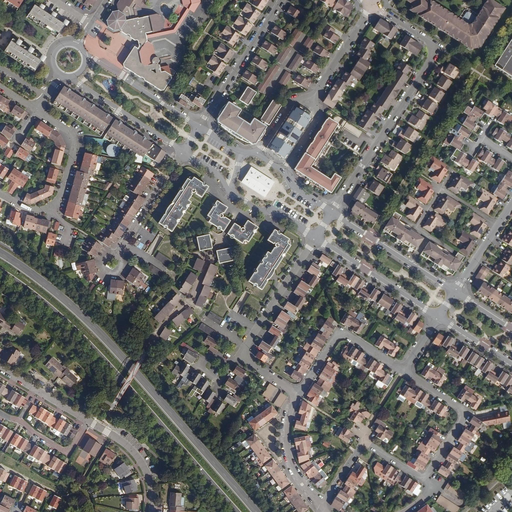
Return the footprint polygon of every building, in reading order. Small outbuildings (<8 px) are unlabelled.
[(23,0),(0,0),(16,11),(23,0)] [(118,0),(115,6),(116,11),(111,12),(106,20),(107,27),(113,31),(119,30),(125,21),(130,19),(131,24),(140,30),(138,32),(141,34),(143,34),(151,32),(152,32),(160,31),(162,27),(160,17),(156,14),(148,15),(148,16),(137,18),(135,8),(137,5),(139,6),(142,0),(118,0)] [(193,0),(176,0),(178,6),(181,9),(182,8),(185,9),(184,10),(188,13),(194,3),(193,0)] [(267,0),(254,0),(255,0),(252,4),(261,10),(263,6),(265,3),(267,0)] [(335,4),(332,8),(334,9),(333,9),(340,13),(347,2),(344,0),(339,0),(337,4),(336,5),(335,4)] [(462,20),(431,0),(416,0),(413,5),(410,10),(468,48),(480,47),(505,9),(491,0),(487,0),(476,17),(469,12),(466,12),(462,20)] [(347,2),(340,13),(346,18),(346,17),(347,17),(350,14),(349,13),(350,12),(353,6),(347,2)] [(259,12),(246,4),(242,10),(246,13),(244,17),(253,23),(255,19),(256,16),(257,16),(259,12)] [(34,5),(26,18),(56,37),(64,25),(34,5)] [(296,11),(290,7),(286,13),(297,20),(301,14),(305,16),(307,13),(300,8),(298,11),(296,11)] [(168,34),(184,10),(185,9),(182,8),(181,9),(167,32),(144,36),(144,39),(168,34)] [(251,25),(238,16),(234,23),(238,25),(236,29),(245,35),(247,31),(251,25)] [(144,39),(144,36),(143,34),(141,34),(138,32),(140,30),(131,24),(130,19),(125,21),(119,30),(137,41),(138,47),(136,49),(139,50),(140,48),(140,45),(141,42),(145,42),(144,39)] [(383,21),(380,19),(376,25),(374,29),(390,40),(397,30),(393,28),(392,29),(391,28),(391,27),(385,23),(384,24),(382,22),(383,21)] [(333,29),(325,24),(322,27),(327,30),(323,36),(334,44),(338,38),(332,34),(331,33),(333,29)] [(286,33),(274,25),(271,29),(272,29),(270,32),(276,36),(279,38),(282,40),(286,33)] [(239,35),(225,26),(221,32),(226,35),(223,40),(227,42),(226,44),(231,47),(232,45),(235,42),(234,41),(236,38),(236,39),(239,35)] [(301,34),(296,30),(286,45),(292,49),(301,34)] [(409,38),(405,36),(399,46),(416,56),(422,47),(419,45),(418,46),(416,45),(417,44),(410,39),(410,40),(408,39),(409,38)] [(511,37),(493,67),(500,71),(506,75),(511,78),(511,37)] [(42,58),(13,38),(5,51),(34,70),(42,58)] [(314,42),(308,38),(298,53),(304,57),(314,42)] [(375,44),(365,38),(363,41),(364,42),(363,44),(362,43),(360,46),(362,47),(360,51),(361,51),(360,53),(359,52),(357,55),(360,57),(358,60),(359,61),(358,63),(357,62),(352,70),(353,71),(352,72),(351,71),(349,74),(346,72),(343,75),(345,76),(343,78),(342,77),(341,80),(338,79),(336,82),(337,83),(336,84),(335,84),(331,90),(332,91),(331,92),(330,92),(326,98),(327,99),(326,100),(325,100),(323,103),(333,109),(348,85),(350,87),(355,78),(359,81),(370,64),(366,61),(372,54),(370,52),(375,44)] [(277,49),(264,40),(262,43),(263,43),(261,47),(266,51),(269,53),(272,55),(277,49)] [(151,45),(146,41),(145,42),(141,42),(140,45),(140,48),(139,50),(136,49),(133,47),(131,51),(134,53),(131,58),(128,56),(122,64),(123,66),(139,77),(140,77),(143,79),(160,91),(163,90),(175,72),(169,68),(168,69),(166,66),(157,68),(157,65),(158,64),(158,62),(158,60),(158,59),(156,58),(154,57),(151,45)] [(233,51),(220,43),(216,49),(220,52),(217,57),(226,62),(229,58),(233,51)] [(330,53),(318,45),(314,51),(316,53),(319,55),(325,59),(327,56),(328,56),(330,53)] [(290,51),(284,48),(275,62),(281,66),(290,51)] [(267,63),(255,54),(253,58),(254,58),(251,61),(257,65),(260,67),(263,69),(267,63)] [(225,65),(212,56),(208,62),(212,65),(209,69),(213,72),(212,74),(216,77),(218,75),(221,72),(220,71),(222,68),(222,69),(225,65)] [(302,59),(296,56),(287,70),(293,74),(302,59)] [(320,68),(308,60),(304,66),(307,68),(310,70),(315,74),(317,71),(318,71),(320,68)] [(411,68),(401,62),(396,70),(398,71),(376,104),(374,103),(369,111),(367,110),(357,126),(367,132),(369,129),(368,128),(369,126),(370,127),(374,121),(373,121),(374,119),(375,120),(377,116),(379,118),(381,115),(380,114),(381,113),(382,114),(384,110),(386,110),(388,107),(387,106),(388,105),(389,105),(393,98),(392,98),(393,96),(394,97),(399,90),(398,89),(399,88),(400,89),(405,81),(403,81),(404,79),(406,80),(407,77),(406,76),(408,73),(407,72),(408,71),(409,71),(411,68)] [(459,71),(449,64),(446,70),(444,70),(442,68),(440,71),(453,80),(459,71)] [(279,68),(273,65),(256,91),(262,95),(279,68)] [(258,78),(245,69),(243,73),(244,73),(242,76),(247,80),(250,82),(254,84),(258,78)] [(291,76),(285,73),(276,87),(282,91),(291,76)] [(451,82),(438,74),(436,77),(438,79),(440,80),(438,82),(436,85),(445,91),(451,82)] [(311,83),(298,75),(294,81),(297,83),(300,85),(305,88),(307,85),(309,86),(311,83)] [(444,94),(431,85),(429,88),(431,90),(433,91),(429,97),(438,103),(444,94)] [(66,89),(63,87),(51,104),(99,135),(110,118),(107,116),(105,121),(103,120),(107,114),(105,113),(104,114),(93,106),(90,111),(88,110),(92,104),(90,103),(89,104),(84,100),(81,105),(79,104),(83,98),(81,97),(80,99),(69,91),(66,95),(64,94),(68,89),(67,88),(66,89)] [(247,87),(242,94),(251,99),(255,93),(247,87)] [(187,98),(181,94),(176,101),(184,106),(187,103),(189,99),(187,98)] [(189,94),(187,98),(189,99),(187,103),(190,105),(192,103),(191,102),(195,97),(189,94)] [(247,106),(251,99),(242,94),(238,101),(247,106)] [(205,100),(196,95),(195,97),(191,102),(192,103),(193,104),(194,103),(200,108),(205,100)] [(268,108),(276,113),(281,107),(274,103),(276,99),(270,95),(268,99),(272,101),(268,108)] [(9,101),(3,97),(0,101),(0,109),(6,113),(11,106),(8,104),(9,101)] [(437,105),(423,97),(421,100),(424,102),(425,102),(423,104),(421,108),(431,114),(437,105)] [(495,116),(500,109),(491,103),(487,101),(484,106),(483,108),(486,111),(485,114),(490,117),(492,114),(495,116)] [(231,105),(228,103),(224,109),(225,110),(222,114),(221,113),(216,120),(217,123),(251,145),(255,144),(259,138),(258,137),(261,133),(262,134),(266,127),(263,125),(259,123),(253,119),(249,125),(237,117),(241,111),(235,107),(231,105)] [(14,108),(11,106),(6,113),(9,115),(10,113),(19,118),(19,117),(23,119),(27,113),(15,105),(14,108)] [(311,111),(300,105),(298,109),(293,106),(266,148),(274,153),(274,152),(279,154),(278,156),(285,160),(312,118),(308,115),(311,111)] [(463,112),(468,115),(475,120),(477,117),(480,119),(484,113),(473,106),(471,109),(467,106),(463,112)] [(268,108),(264,114),(272,120),(276,113),(268,108)] [(500,109),(495,116),(498,118),(496,121),(502,125),(505,122),(509,125),(511,120),(511,114),(510,114),(509,115),(500,109)] [(428,117),(419,111),(416,115),(417,116),(416,117),(413,115),(408,122),(418,128),(419,125),(422,127),(428,117)] [(268,126),(272,120),(264,114),(259,121),(260,121),(264,123),(268,126)] [(475,120),(468,115),(462,124),(472,130),(476,125),(473,123),(475,120)] [(339,126),(327,118),(293,170),(295,171),(294,172),(302,177),(303,176),(306,178),(305,179),(323,191),(324,189),(330,193),(340,178),(334,174),(331,179),(330,180),(310,167),(311,166),(312,165),(313,166),(314,165),(339,126)] [(52,129),(38,119),(33,126),(36,128),(35,129),(50,138),(51,136),(54,132),(51,130),(52,129)] [(116,122),(113,120),(102,137),(113,144),(112,145),(111,145),(109,145),(108,145),(107,145),(106,146),(105,147),(105,148),(104,149),(104,150),(104,152),(105,153),(105,154),(106,155),(107,155),(107,156),(110,156),(111,156),(112,156),(113,155),(114,155),(115,154),(115,153),(116,152),(116,151),(116,149),(115,148),(115,147),(114,147),(115,146),(132,157),(133,155),(134,155),(133,161),(140,163),(141,158),(137,157),(138,154),(142,156),(143,154),(157,164),(164,153),(152,145),(153,143),(150,141),(149,143),(143,139),(140,143),(139,142),(142,137),(141,136),(140,137),(134,133),(132,137),(130,136),(133,131),(132,130),(131,131),(119,124),(117,128),(115,127),(118,121),(117,120),(116,122)] [(17,129),(10,124),(8,127),(5,125),(3,124),(2,124),(0,126),(0,132),(1,132),(10,139),(17,129)] [(455,135),(462,140),(464,137),(467,139),(471,133),(460,126),(455,135)] [(418,133),(409,127),(406,133),(404,132),(402,130),(399,134),(412,142),(418,133)] [(504,141),(509,134),(500,129),(499,130),(496,128),(492,135),(495,137),(494,139),(499,142),(501,139),(504,141)] [(58,146),(58,147),(63,148),(64,149),(65,145),(65,144),(61,133),(55,130),(54,132),(51,136),(52,137),(55,138),(57,142),(58,146)] [(9,141),(0,135),(0,144),(4,147),(9,141)] [(34,140),(27,135),(20,146),(30,152),(34,144),(32,143),(34,140)] [(447,146),(449,144),(453,138),(448,135),(442,143),(447,146)] [(453,138),(449,144),(459,151),(463,145),(460,143),(462,140),(455,135),(453,138)] [(410,146),(401,140),(399,143),(397,145),(396,145),(393,143),(391,146),(404,155),(410,146)] [(58,147),(56,146),(51,163),(60,165),(63,152),(62,151),(63,148),(58,147)] [(28,154),(19,148),(15,154),(24,160),(27,162),(32,156),(28,154)] [(488,166),(493,159),(490,157),(492,154),(486,150),(485,152),(482,150),(477,157),(480,159),(479,160),(488,166)] [(402,157),(392,151),(389,155),(390,156),(389,158),(385,155),(381,162),(390,169),(392,166),(395,168),(402,157)] [(455,162),(462,167),(467,160),(464,158),(466,155),(460,151),(458,155),(455,153),(451,159),(455,162)] [(84,153),(82,159),(96,163),(99,164),(101,158),(98,157),(84,153)] [(444,164),(433,157),(431,160),(434,162),(431,167),(436,171),(431,178),(439,183),(447,171),(445,169),(442,167),(444,164)] [(496,161),(493,159),(488,166),(497,172),(504,162),(498,158),(496,161)] [(81,166),(94,169),(98,170),(100,164),(99,164),(96,163),(82,159),(81,166)] [(467,160),(462,167),(471,173),(478,163),(472,159),(470,162),(467,160)] [(1,164),(0,165),(0,176),(2,178),(8,169),(1,164)] [(79,172),(89,175),(92,176),(94,169),(81,166),(79,172)] [(331,179),(311,166),(310,167),(330,180),(331,179)] [(391,175),(378,166),(376,169),(379,171),(380,172),(379,174),(376,178),(385,184),(391,175)] [(14,182),(20,173),(13,168),(7,178),(14,182)] [(58,170),(50,168),(46,181),(55,184),(58,170)] [(258,174),(251,170),(250,172),(244,181),(264,194),(272,183),(258,174)] [(22,171),(20,173),(14,182),(12,186),(8,192),(11,194),(16,186),(17,186),(18,185),(22,187),(28,178),(29,179),(32,176),(26,172),(25,173),(22,171)] [(76,171),(74,177),(88,181),(89,175),(79,172),(76,171)] [(504,176),(499,185),(506,189),(508,186),(511,188),(511,186),(511,173),(508,171),(505,176),(504,176)] [(459,178),(456,176),(447,189),(456,195),(461,187),(466,190),(469,185),(472,187),(474,184),(464,177),(462,180),(459,178)] [(88,181),(74,177),(73,184),(86,187),(88,181)] [(135,178),(131,183),(143,191),(146,186),(135,178)] [(201,184),(192,178),(190,181),(188,181),(185,179),(170,203),(171,204),(169,205),(168,206),(166,207),(166,208),(165,209),(164,210),(164,212),(163,213),(163,214),(163,215),(162,215),(157,224),(170,233),(189,203),(186,201),(190,195),(190,194),(190,193),(191,194),(192,194),(193,193),(194,194),(193,195),(199,198),(206,188),(201,184)] [(430,185),(419,178),(417,182),(420,183),(417,189),(422,192),(417,199),(425,204),(426,204),(434,192),(431,190),(428,188),(430,185)] [(384,186),(375,181),(372,184),(371,186),(367,184),(365,187),(378,196),(384,186)] [(127,189),(133,192),(139,196),(143,191),(131,183),(127,189)] [(84,194),(86,187),(73,184),(71,190),(84,194)] [(45,185),(44,188),(37,192),(40,200),(52,194),(54,187),(45,185)] [(504,192),(506,189),(499,185),(493,194),(503,200),(507,195),(504,192)] [(492,195),(482,188),(479,192),(482,194),(479,199),(484,202),(479,209),(488,215),(496,202),(493,200),(490,198),(492,195)] [(82,200),(84,194),(71,190),(69,197),(82,200)] [(30,204),(40,200),(37,192),(29,195),(26,193),(25,196),(23,201),(30,204)] [(144,200),(139,196),(133,192),(129,198),(141,205),(144,200)] [(355,194),(351,200),(356,202),(357,203),(358,202),(361,197),(355,194)] [(418,202),(408,195),(406,199),(409,201),(406,206),(410,209),(406,216),(414,222),(422,209),(419,207),(416,205),(418,202)] [(141,205),(129,198),(127,196),(124,202),(126,203),(137,211),(141,205)] [(67,203),(81,207),(82,200),(69,197),(67,203)] [(445,199),(442,197),(434,210),(443,215),(447,208),(452,211),(456,206),(459,208),(461,205),(450,198),(448,201),(445,199)] [(137,211),(126,203),(124,202),(122,201),(119,207),(120,207),(134,216),(137,211)] [(226,209),(215,202),(206,217),(209,218),(209,220),(207,223),(222,233),(229,222),(223,219),(222,219),(221,219),(221,218),(221,217),(221,216),(221,215),(222,215),(226,209)] [(357,203),(356,202),(351,210),(352,210),(351,211),(352,212),(353,213),(352,215),(355,218),(358,214),(363,206),(358,202),(357,203)] [(65,209),(79,213),(81,207),(67,203),(65,209)] [(367,208),(363,206),(358,214),(365,219),(370,212),(366,209),(367,208)] [(121,210),(119,214),(130,222),(134,216),(120,207),(119,209),(121,210)] [(77,219),(79,213),(65,209),(64,215),(66,216),(77,219)] [(19,213),(11,211),(9,220),(6,219),(5,223),(11,225),(12,224),(19,226),(21,218),(18,218),(19,213)] [(370,212),(365,219),(373,224),(378,215),(374,213),(373,214),(370,212)] [(401,216),(395,212),(383,231),(397,240),(401,243),(414,251),(423,239),(409,230),(409,229),(405,227),(397,222),(401,216)] [(482,219),(472,212),(470,216),(473,217),(470,223),(475,226),(470,233),(478,239),(486,226),(484,224),(481,222),(482,219)] [(113,219),(115,220),(126,228),(130,222),(119,214),(116,218),(114,217),(113,219)] [(434,216),(431,214),(423,227),(431,233),(436,225),(441,228),(444,223),(447,225),(449,222),(439,215),(437,218),(434,216)] [(23,227),(35,230),(38,219),(34,218),(34,217),(30,216),(28,215),(27,215),(23,227)] [(49,221),(41,219),(41,220),(38,219),(35,230),(46,233),(49,221)] [(115,220),(111,225),(123,233),(126,228),(115,220)] [(255,228),(244,221),(240,227),(241,228),(240,229),(239,229),(238,230),(237,229),(238,228),(232,225),(225,235),(240,244),(242,241),(243,241),(246,243),(255,228)] [(108,231),(117,237),(119,239),(123,233),(111,225),(108,231)] [(100,234),(112,241),(114,243),(117,237),(108,231),(106,230),(104,233),(101,232),(99,233),(100,234)] [(471,236),(461,230),(459,233),(462,235),(458,240),(463,243),(459,251),(467,256),(475,243),(472,242),(469,240),(471,236)] [(287,240),(272,231),(265,242),(271,246),(271,245),(272,246),(272,247),(273,248),(272,249),(271,248),(267,254),(265,253),(246,282),(260,291),(266,282),(265,281),(267,280),(268,279),(269,278),(270,277),(271,276),(271,275),(272,274),(272,273),(272,272),(272,270),(273,270),(288,247),(286,245),(286,243),(287,240)] [(511,246),(511,232),(510,231),(507,236),(506,238),(505,238),(504,237),(502,241),(511,247),(511,246)] [(48,232),(45,243),(53,245),(56,235),(48,232)] [(108,247),(112,241),(100,234),(96,240),(108,247)] [(211,250),(208,237),(195,240),(198,253),(211,250)] [(90,238),(86,244),(98,252),(102,246),(90,238)] [(98,252),(86,244),(84,242),(83,244),(85,245),(83,249),(92,256),(94,257),(98,252)] [(443,252),(428,242),(420,255),(434,264),(438,266),(452,275),(464,257),(458,253),(454,259),(446,254),(446,253),(443,251),(443,252)] [(511,262),(511,251),(507,248),(505,252),(506,253),(505,255),(502,260),(510,265),(511,262)] [(231,262),(228,249),(214,252),(217,265),(231,262)] [(170,260),(158,252),(154,257),(167,266),(170,260)] [(331,260),(321,254),(319,259),(325,263),(323,265),(326,268),(328,265),(331,260)] [(81,269),(95,266),(93,259),(92,260),(80,263),(81,267),(78,268),(79,270),(81,269)] [(203,262),(196,259),(192,269),(199,272),(203,262)] [(509,267),(500,261),(498,266),(496,268),(495,268),(493,271),(503,277),(509,267)] [(163,272),(150,264),(146,270),(159,277),(159,278),(163,272)] [(216,267),(209,264),(201,284),(203,285),(194,306),(201,309),(210,288),(208,288),(216,267)] [(331,274),(337,278),(340,273),(343,268),(337,265),(331,274)] [(96,272),(95,266),(81,269),(83,276),(94,273),(96,272)] [(306,272),(310,275),(315,278),(319,272),(317,271),(310,266),(306,272)] [(128,274),(140,282),(142,283),(143,281),(141,280),(144,276),(133,269),(132,268),(128,274)] [(197,277),(190,272),(179,291),(185,295),(197,277)] [(140,282),(128,274),(125,279),(127,281),(136,287),(140,282)] [(352,288),(358,278),(352,274),(350,279),(346,284),(352,288)] [(364,282),(358,278),(352,288),(358,291),(362,286),(364,282)] [(115,297),(115,294),(117,280),(110,280),(110,283),(109,291),(107,291),(106,299),(114,300),(115,297)] [(115,294),(122,295),(124,283),(124,281),(117,280),(115,294)] [(300,282),(296,287),(305,293),(309,288),(304,284),(300,282)] [(489,287),(483,283),(481,286),(479,289),(477,291),(483,296),(489,287)] [(292,293),(296,296),(301,299),(305,293),(296,287),(292,293)] [(489,299),(495,291),(489,287),(483,296),(489,299)] [(373,288),(371,292),(367,297),(374,301),(377,297),(380,292),(373,288)] [(366,299),(367,297),(371,292),(367,290),(364,295),(362,294),(361,296),(366,299)] [(489,299),(495,303),(501,294),(495,291),(489,299)] [(182,300),(176,294),(153,318),(159,323),(182,300)] [(377,297),(374,301),(372,304),(375,306),(377,303),(382,306),(388,297),(383,294),(380,299),(377,297)] [(495,303),(501,307),(507,298),(501,294),(495,303)] [(390,312),(393,307),(390,305),(393,301),(388,297),(382,306),(387,310),(385,313),(388,314),(390,312)] [(501,307),(507,311),(511,302),(511,301),(507,298),(501,307)] [(282,309),(287,312),(292,314),(296,308),(290,305),(286,302),(282,309)] [(396,303),(393,307),(390,312),(396,315),(399,310),(402,306),(396,303)] [(193,313),(189,307),(171,321),(176,327),(193,313)] [(223,320),(211,311),(207,317),(220,325),(223,320)] [(292,314),(287,312),(285,314),(280,311),(277,317),(286,323),(290,317),(293,319),(295,316),(292,314)] [(411,312),(409,316),(405,322),(411,325),(413,323),(417,316),(411,312)] [(351,324),(355,319),(346,313),(340,321),(346,325),(348,322),(351,324)] [(358,313),(355,319),(351,324),(354,327),(353,329),(352,330),(358,333),(364,324),(360,322),(362,319),(363,316),(358,313)] [(405,322),(409,316),(405,314),(401,320),(400,321),(404,324),(405,322)] [(25,326),(17,321),(16,322),(8,317),(7,317),(6,320),(2,326),(7,330),(9,326),(12,328),(11,330),(14,332),(19,335),(25,326)] [(278,326),(276,329),(280,332),(283,334),(285,331),(282,329),(286,323),(277,317),(273,323),(278,326)] [(320,330),(325,334),(327,330),(331,332),(335,326),(331,324),(333,320),(328,317),(325,322),(320,330)] [(416,325),(413,323),(411,325),(408,331),(411,332),(413,329),(418,333),(424,324),(419,321),(416,325)] [(218,333),(202,323),(198,329),(214,339),(218,333)] [(267,332),(271,334),(276,338),(280,332),(276,329),(271,326),(267,332)] [(171,331),(164,327),(158,336),(165,341),(171,331)] [(313,339),(322,345),(326,339),(323,336),(325,334),(320,330),(313,339)] [(442,346),(443,343),(440,341),(443,337),(438,333),(432,342),(438,345),(436,349),(439,351),(442,346)] [(279,339),(276,338),(271,334),(269,338),(274,341),(273,342),(275,344),(279,339)] [(372,343),(375,344),(381,335),(378,334),(372,343)] [(386,347),(390,341),(381,335),(375,344),(381,348),(383,345),(386,347)] [(216,342),(207,336),(204,342),(210,346),(209,349),(216,354),(218,351),(213,347),(216,342)] [(448,336),(443,343),(442,346),(448,349),(451,344),(454,340),(448,336)] [(311,343),(308,348),(313,352),(315,348),(319,350),(322,345),(313,339),(311,343)] [(257,347),(265,351),(267,353),(271,347),(266,344),(261,341),(257,347)] [(399,347),(390,341),(386,347),(390,349),(388,352),(393,356),(399,347)] [(194,350),(186,345),(184,348),(188,350),(185,355),(183,359),(185,360),(191,364),(193,362),(196,358),(197,355),(192,352),(194,350)] [(298,356),(302,358),(310,363),(314,357),(311,355),(313,352),(308,348),(304,346),(298,356)] [(353,359),(358,350),(352,346),(351,348),(350,350),(347,347),(347,348),(343,353),(353,359)] [(463,346),(460,350),(457,355),(463,359),(466,355),(469,350),(463,346)] [(20,353),(11,347),(8,352),(7,354),(4,353),(1,359),(12,366),(20,353)] [(455,358),(457,355),(460,350),(457,348),(454,354),(452,352),(451,354),(455,358)] [(364,354),(358,350),(353,359),(351,362),(360,368),(366,359),(362,357),(364,354)] [(267,353),(265,351),(263,354),(258,351),(255,357),(264,362),(267,357),(270,359),(272,356),(267,353)] [(469,357),(466,355),(463,359),(461,362),(464,364),(466,361),(472,365),(478,356),(472,352),(469,357)] [(353,359),(343,353),(341,357),(350,363),(351,362),(353,359)] [(298,364),(296,367),(301,370),(303,367),(307,369),(310,363),(302,358),(301,358),(298,356),(295,361),(298,364)] [(480,370),(483,366),(480,365),(484,359),(478,356),(472,365),(478,368),(475,372),(478,374),(480,370)] [(58,376),(59,375),(65,369),(51,358),(44,365),(58,376)] [(369,361),(366,359),(362,365),(371,371),(377,362),(370,358),(369,361)] [(487,374),(490,369),(493,365),(486,361),(483,366),(480,370),(487,374)] [(326,365),(322,371),(331,376),(335,378),(337,374),(334,372),(338,365),(333,362),(331,364),(329,367),(326,365)] [(382,366),(377,362),(371,371),(380,377),(384,371),(380,369),(382,366)] [(428,374),(431,376),(436,368),(427,362),(420,374),(426,378),(426,377),(428,374)] [(180,380),(183,382),(189,374),(186,373),(189,368),(184,365),(183,364),(180,368),(175,365),(171,372),(175,375),(177,372),(183,377),(180,380)] [(237,375),(235,378),(242,383),(244,380),(241,378),(245,372),(236,366),(232,372),(237,375)] [(66,367),(65,369),(59,375),(62,378),(61,379),(70,386),(77,378),(68,371),(69,369),(66,367)] [(301,370),(296,367),(290,375),(299,381),(302,375),(299,373),(301,370)] [(436,368),(431,376),(434,379),(432,382),(438,385),(444,377),(441,375),(443,371),(437,367),(436,368)] [(322,379),(319,382),(330,389),(332,385),(327,382),(331,376),(322,371),(318,376),(320,378),(322,378),(322,379)] [(384,371),(380,377),(378,380),(384,384),(382,387),(385,389),(391,380),(390,380),(387,378),(388,376),(389,375),(384,371)] [(501,371),(499,375),(496,380),(502,384),(507,375),(501,371)] [(189,380),(195,384),(197,382),(200,377),(201,376),(194,372),(191,376),(189,374),(183,382),(186,384),(189,380)] [(508,388),(511,383),(511,381),(511,377),(507,375),(502,384),(508,388)] [(242,383),(235,378),(233,381),(228,378),(224,384),(233,390),(237,384),(240,386),(242,383)] [(199,384),(197,382),(195,384),(192,389),(195,391),(197,388),(203,392),(209,383),(202,379),(199,384)] [(7,386),(0,382),(0,394),(1,395),(3,393),(6,395),(9,389),(6,388),(7,386)] [(314,383),(310,389),(319,395),(323,389),(328,392),(330,389),(319,382),(318,385),(316,384),(314,383)] [(276,387),(269,383),(262,395),(268,399),(276,387)] [(406,394),(410,389),(404,385),(402,388),(398,385),(395,391),(405,397),(406,394)] [(416,400),(421,391),(415,387),(413,391),(410,389),(406,394),(416,400)] [(9,389),(6,395),(9,397),(7,399),(14,403),(20,393),(13,389),(12,391),(9,389)] [(319,395),(310,389),(306,395),(309,396),(310,397),(308,401),(317,406),(319,403),(316,401),(319,395)] [(464,398),(467,400),(471,394),(462,389),(456,397),(462,401),(464,398)] [(206,406),(209,408),(212,404),(215,400),(212,398),(215,394),(208,390),(202,399),(209,403),(206,406)] [(428,395),(421,391),(416,400),(419,402),(425,406),(429,400),(426,398),(428,395)] [(25,406),(28,401),(25,399),(26,397),(20,393),(14,403),(20,407),(22,404),(25,406)] [(287,397),(280,393),(273,404),(280,408),(287,397)] [(241,399),(233,394),(232,397),(227,395),(223,401),(229,405),(232,406),(235,401),(239,403),(241,399)] [(471,394),(467,400),(471,402),(469,406),(475,409),(480,400),(471,394)] [(432,402),(429,400),(425,406),(435,412),(440,403),(434,399),(432,402)] [(302,414),(301,418),(307,420),(310,421),(315,408),(303,401),(300,406),(299,406),(298,413),(302,414)] [(212,404),(209,408),(207,412),(210,414),(212,411),(218,414),(224,405),(221,404),(218,402),(215,406),(212,404)] [(446,407),(440,403),(435,412),(444,418),(447,412),(444,410),(446,407)] [(355,405),(353,404),(351,407),(352,408),(348,413),(353,416),(350,419),(355,423),(356,423),(358,420),(361,422),(363,418),(367,420),(369,416),(365,413),(361,412),(360,413),(358,411),(360,408),(359,407),(355,405)] [(277,414),(271,406),(254,419),(252,416),(247,421),(250,425),(255,431),(277,414)] [(38,414),(36,417),(43,420),(48,410),(42,407),(41,409),(38,407),(35,412),(38,414)] [(48,410),(43,420),(49,424),(50,422),(54,424),(57,418),(54,416),(55,414),(48,410)] [(481,422),(486,425),(496,423),(509,420),(507,411),(499,413),(499,412),(494,413),(494,414),(476,418),(481,422)] [(472,424),(470,427),(476,431),(481,422),(476,418),(472,416),(469,422),(472,424)] [(55,428),(62,432),(68,422),(61,418),(60,420),(57,418),(54,424),(57,426),(55,428)] [(304,430),(307,420),(301,418),(300,421),(295,420),(294,427),(304,430)] [(376,427),(374,430),(377,433),(375,436),(381,440),(383,436),(388,439),(392,433),(387,430),(387,431),(381,427),(383,423),(376,418),(372,424),(376,427)] [(73,435),(76,429),(73,428),(74,426),(68,422),(62,432),(68,436),(70,433),(73,435)] [(343,429),(340,427),(336,435),(347,442),(351,437),(348,435),(350,431),(344,427),(343,429)] [(465,429),(461,434),(470,440),(473,435),(477,437),(480,433),(476,431),(470,427),(468,431),(465,429)] [(14,431),(7,428),(1,437),(8,441),(14,431)] [(430,428),(428,431),(428,432),(425,437),(429,440),(437,445),(441,440),(438,437),(440,434),(434,430),(430,428)] [(17,447),(23,437),(17,434),(12,444),(17,447)] [(470,440),(461,434),(457,441),(460,443),(458,446),(464,449),(470,440)] [(271,458),(254,435),(246,441),(250,447),(260,460),(257,462),(260,466),(262,464),(263,464),(271,458)] [(29,441),(23,437),(17,447),(24,451),(25,449),(28,451),(31,445),(28,443),(29,441)] [(300,449),(306,448),(304,437),(293,439),(295,446),(299,445),(300,449)] [(92,445),(90,439),(84,448),(85,449),(86,450),(86,451),(88,453),(92,455),(94,455),(95,455),(97,455),(102,446),(96,447),(96,446),(97,445),(97,444),(97,443),(97,442),(96,441),(95,441),(94,442),(93,442),(93,443),(93,444),(92,445)] [(325,439),(321,444),(326,448),(330,442),(325,439)] [(437,445),(429,440),(425,446),(421,443),(419,447),(428,452),(430,449),(434,451),(437,445)] [(30,455),(37,459),(43,449),(36,445),(35,447),(31,445),(28,451),(32,453),(30,455)] [(458,458),(464,449),(458,446),(456,449),(453,447),(449,453),(458,458)] [(421,452),(417,458),(426,464),(429,458),(426,456),(428,452),(419,447),(417,450),(421,452)] [(307,452),(306,448),(300,449),(300,453),(297,453),(299,463),(309,461),(308,458),(312,457),(310,451),(307,452)] [(45,460),(48,462),(51,457),(47,455),(49,453),(43,449),(37,459),(43,463),(45,460)] [(116,455),(106,449),(100,461),(103,463),(104,461),(106,463),(110,465),(116,455)] [(448,461),(446,464),(452,468),(458,458),(449,453),(445,459),(448,461)] [(51,457),(48,462),(51,464),(49,466),(56,470),(62,460),(55,456),(54,459),(51,457)] [(426,464),(417,458),(413,464),(409,462),(407,465),(416,471),(418,467),(422,470),(426,464)] [(62,460),(56,470),(54,474),(59,477),(68,464),(62,460)] [(290,484),(273,461),(267,465),(265,467),(265,468),(262,469),(265,473),(268,471),(282,490),(290,484)] [(310,473),(313,476),(318,472),(321,470),(315,462),(312,465),(309,462),(300,466),(303,470),(307,476),(310,473)] [(131,473),(124,463),(115,470),(121,479),(131,473)] [(387,477),(393,468),(387,464),(385,467),(382,465),(378,471),(387,477)] [(452,468),(446,464),(444,468),(441,466),(437,472),(446,477),(452,468)] [(399,472),(393,468),(387,477),(397,483),(400,477),(397,475),(399,472)] [(321,470),(318,472),(313,476),(315,479),(312,481),(312,482),(317,487),(318,486),(320,488),(327,483),(325,480),(328,477),(321,470)] [(351,472),(348,478),(357,483),(362,474),(357,470),(355,474),(351,472)] [(9,487),(16,490),(21,480),(14,476),(9,487)] [(406,489),(411,480),(405,476),(403,479),(400,477),(397,483),(406,489)] [(345,489),(354,495),(355,492),(353,490),(352,490),(353,489),(357,483),(348,478),(344,484),(346,485),(347,486),(345,489)] [(28,483),(21,480),(16,490),(23,493),(28,483)] [(137,491),(134,480),(122,484),(123,487),(124,487),(125,490),(126,494),(137,491)] [(417,484),(411,480),(406,489),(415,495),(419,489),(415,487),(417,484)] [(463,490),(452,483),(448,489),(465,500),(469,494),(463,490)] [(41,489),(34,486),(29,496),(35,500),(41,489)] [(304,511),(309,509),(292,486),(283,492),(287,497),(284,498),(286,501),(288,499),(296,509),(293,511),(304,511)] [(47,493),(41,489),(35,500),(42,503),(47,493)] [(336,496),(345,502),(349,504),(353,498),(352,498),(354,495),(345,489),(343,492),(341,491),(340,490),(336,496)] [(171,510),(180,511),(181,511),(184,511),(184,507),(184,498),(184,497),(181,497),(181,493),(171,492),(170,506),(171,506),(171,510)] [(4,503),(2,507),(8,510),(10,506),(12,507),(15,501),(5,495),(2,502),(4,503)] [(457,511),(460,508),(440,495),(436,501),(451,511),(457,511)] [(60,499),(54,496),(48,506),(55,509),(60,499)] [(341,508),(345,502),(336,496),(332,502),(335,504),(333,507),(340,511),(342,511),(343,510),(341,508)] [(138,499),(125,498),(125,502),(127,502),(126,505),(126,509),(137,510),(138,499)]
